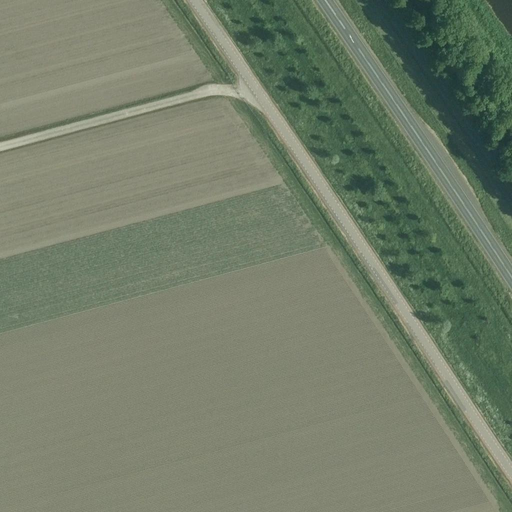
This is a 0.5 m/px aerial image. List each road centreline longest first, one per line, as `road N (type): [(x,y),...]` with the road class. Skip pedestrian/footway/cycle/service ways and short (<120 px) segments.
road 1 (unclassified): [(511,473),(193,0)]
road 2 (trunk): [(511,276),(329,0)]
